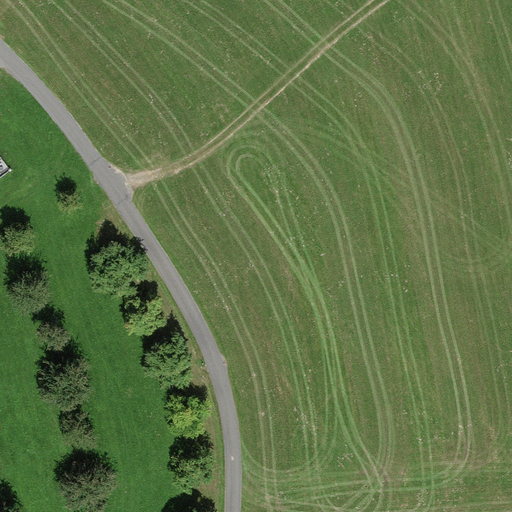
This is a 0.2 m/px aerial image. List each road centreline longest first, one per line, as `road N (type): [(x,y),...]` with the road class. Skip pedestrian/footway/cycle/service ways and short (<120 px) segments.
road 1 (unclassified): [(240,511),(240,440),(219,345),(70,124),(0,49)]
road 2 (track): [(118,193),(215,143),(384,0)]
